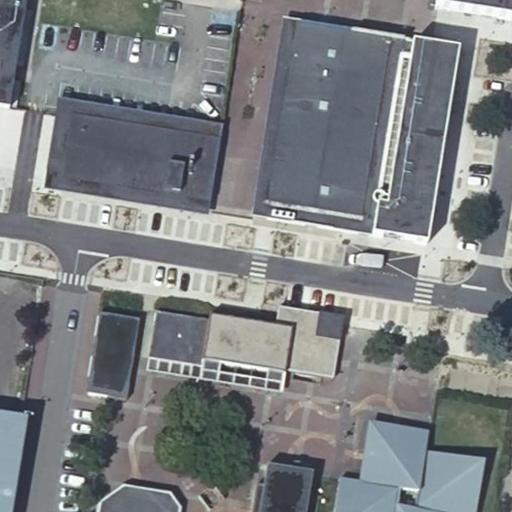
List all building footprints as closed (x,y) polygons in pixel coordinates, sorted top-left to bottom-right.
[(0,0),(0,103),(12,105),(29,0),(0,0)] [(35,0),(29,0),(12,105),(18,106),(35,0)] [(203,0),(290,12),(291,0),(203,0)] [(291,0),(290,12),(260,205),(274,216),(275,200),(300,46),(306,0),(291,0)] [(511,0),(439,0),(439,6),(511,19),(511,0)] [(361,230),(366,231),(398,37),(393,36),(328,25),(300,46),(275,200),(274,216),(361,230)] [(466,50),(398,37),(366,231),(435,244),(466,50)] [(202,135),(225,139),(228,124),(139,110),(78,101),(64,99),(62,113),(51,181),(191,203),(214,207),(217,192),(194,188),(75,170),(83,117),(202,135)] [(0,140),(10,142),(14,115),(0,113),(0,140)] [(83,117),(75,170),(194,188),(202,135),(83,117)] [(194,188),(217,192),(225,139),(202,135),(194,188)] [(315,335),(319,312),(281,306),(277,324),(235,317),(214,314),(213,321),(158,312),(150,359),(205,368),(207,360),(286,373),(288,369),(337,377),(343,339),(315,335)] [(141,319),(100,312),(87,394),(95,395),(128,400),(141,319)] [(343,339),(346,316),(319,312),(315,335),(343,339)] [(150,359),(148,369),(283,391),(286,373),(207,360),(205,368),(150,359)] [(0,419),(0,511),(7,511),(16,456),(6,454),(11,422),(0,419)] [(11,422),(6,454),(16,456),(22,423),(11,422)] [(337,492),(334,511),(473,511),(483,457),(429,448),(432,429),(403,424),(392,422),(380,431),(379,440),(366,437),(360,476),(341,473),(337,492)] [(303,511),(311,469),(268,462),(265,483),(258,481),(252,511),(178,511),(180,501),(170,489),(123,482),(98,499),(96,511),(303,511)]
